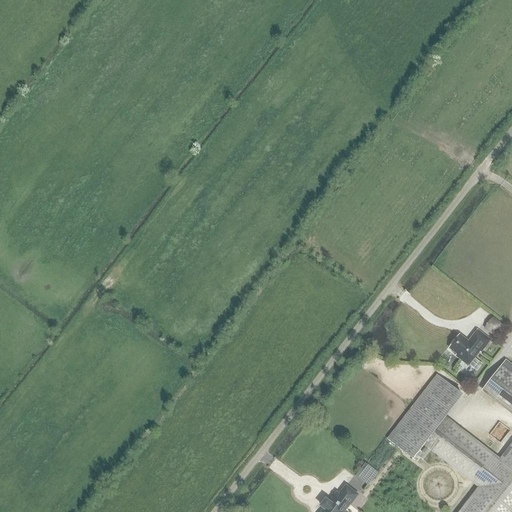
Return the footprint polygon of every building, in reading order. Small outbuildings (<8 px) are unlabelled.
[(497,316),(487,327),(497,336),(507,325),(497,316)] [(458,355),(456,356),(469,366),(481,350),(482,351),(490,340),(478,330),(468,342),(460,335),(450,349),(458,355)] [(511,361),(510,360),(486,391),(511,409),(511,361)] [(511,511),(511,447),(500,462),(444,418),(462,395),(438,377),(389,440),(412,459),(424,443),(481,487),(461,511),(511,511)] [(369,462),(360,475),(372,484),(382,471),(369,462)] [(343,511),(349,504),(350,505),(358,495),(346,486),(339,495),(337,494),(330,503),(328,502),(323,508),(325,509),(322,511),(343,511)]
